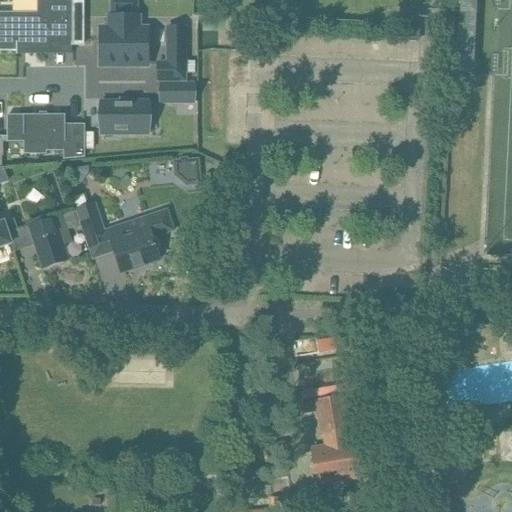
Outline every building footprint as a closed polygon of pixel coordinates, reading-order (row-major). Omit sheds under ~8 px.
[(0,12),(0,51),(16,52),(52,52),(52,44),(58,44),(58,47),(60,47),(72,47),(72,0),(36,0),(37,13),(13,13),(0,12)] [(159,0),(159,12),(185,13),(185,0),(159,0)] [(459,15),(456,71),(468,71),(471,0),(459,0),(459,5),(459,6),(459,14),(459,15)] [(110,30),(100,30),(100,65),(148,65),(148,30),(137,30),(137,17),(110,17),(110,30)] [(407,41),(416,42),(416,41),(417,30),(408,29),(408,33),(407,41)] [(167,64),(158,64),(158,81),(185,81),(185,45),(167,45),(167,64)] [(194,85),(160,85),(160,104),(194,103),(194,85)] [(148,102),(101,102),(101,129),(101,135),(121,135),(148,135),(148,102)] [(7,115),(7,116),(7,143),(23,143),(23,155),(47,155),(47,152),(63,152),(63,160),(85,158),(85,125),(65,125),(65,116),(7,115)] [(180,161),(173,162),(175,176),(187,186),(201,185),(199,159),(189,160),(188,158),(180,159),(180,161)] [(94,205),(77,211),(87,239),(104,233),(94,205)] [(54,218),(28,227),(34,246),(42,269),(68,260),(64,246),(71,243),(67,230),(82,225),(77,211),(54,218)] [(125,225),(107,231),(115,255),(121,274),(159,261),(153,242),(152,239),(173,232),(167,211),(125,225)] [(0,247),(11,244),(6,229),(4,222),(0,223),(0,247)] [(296,357),(320,352),(317,336),(292,341),(296,357)] [(137,375),(125,377),(126,384),(165,380),(162,354),(145,356),(146,365),(136,366),(137,375)] [(324,448),(311,450),(315,473),(317,486),(363,479),(362,472),(357,442),(344,444),(342,432),(336,399),(316,402),(322,436),(324,448)]
